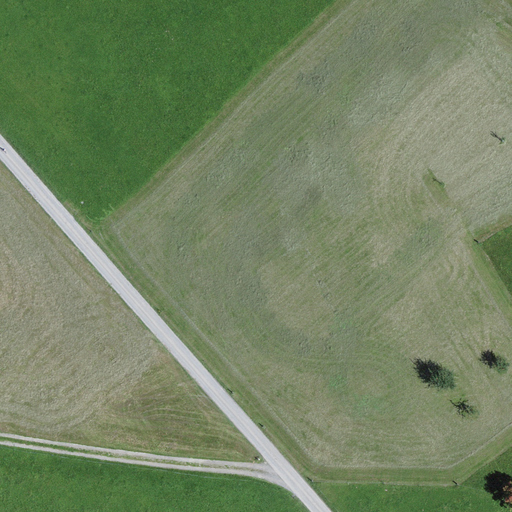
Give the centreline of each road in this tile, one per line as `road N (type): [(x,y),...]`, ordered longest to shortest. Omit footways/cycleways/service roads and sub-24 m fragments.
road 1 (track): [(0,149),(322,511)]
road 2 (track): [(298,485),(250,471),(0,437)]
